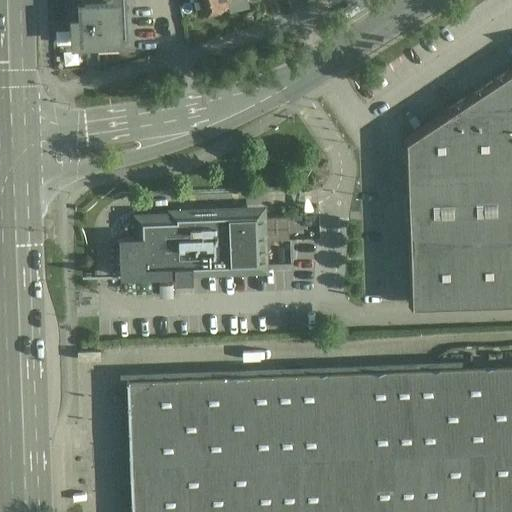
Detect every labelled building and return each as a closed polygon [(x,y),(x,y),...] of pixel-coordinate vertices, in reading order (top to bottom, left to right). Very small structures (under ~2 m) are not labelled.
[(117,0),(51,0),(54,70),(88,69),(87,39),(119,38),(117,0)] [(195,0),(198,13),(227,5),(225,0),(195,0)] [(511,63),(392,137),(398,301),(511,298),(511,63)] [(221,74),(224,86),(233,83),(229,71),(221,74)] [(123,238),(124,279),(179,277),(179,284),(198,283),(198,279),(269,276),(269,263),(293,263),(292,218),(271,218),(271,208),(172,211),(172,214),(137,215),(138,238),(123,238)] [(511,511),(511,362),(335,368),(340,511),(511,511)] [(340,511),(335,368),(125,375),(130,511),(340,511)]
